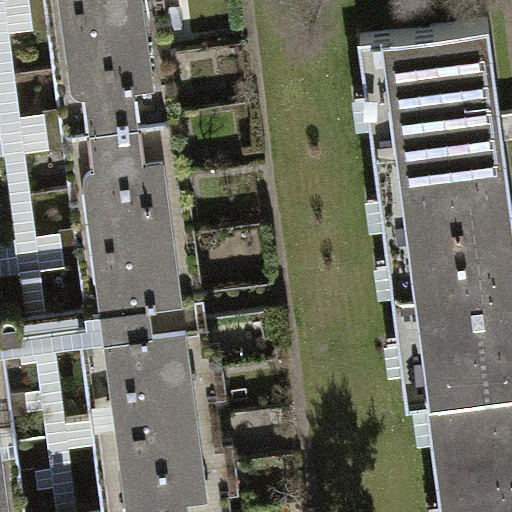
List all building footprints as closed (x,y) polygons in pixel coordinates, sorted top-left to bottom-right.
[(46,0),(62,121),(170,108),(156,0),(46,0)] [(384,225),(511,208),(511,106),(501,19),(361,37),(384,225)] [(170,108),(62,121),(87,310),(195,297),(170,108)] [(511,386),(511,208),(384,225),(407,400),(439,396),(511,386)] [(65,508),(35,511),(222,511),(195,297),(87,310),(111,502),(65,508)] [(25,511),(1,328),(0,328),(0,511),(25,511)] [(511,511),(511,386),(439,396),(454,511),(511,511)]
